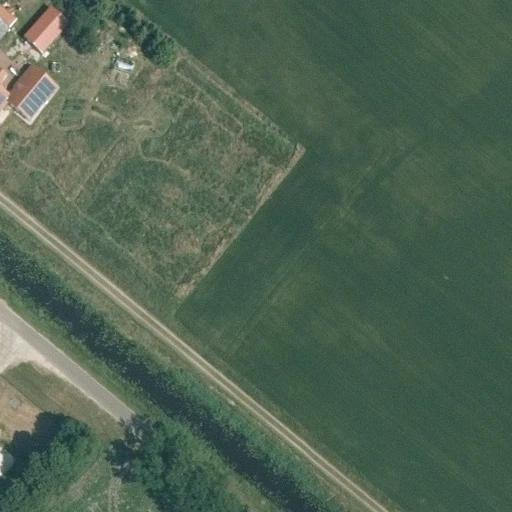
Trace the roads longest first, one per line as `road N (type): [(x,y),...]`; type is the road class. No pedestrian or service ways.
road 1 (track): [(375,511),(0,198)]
road 2 (unclassified): [(238,511),(0,311)]
